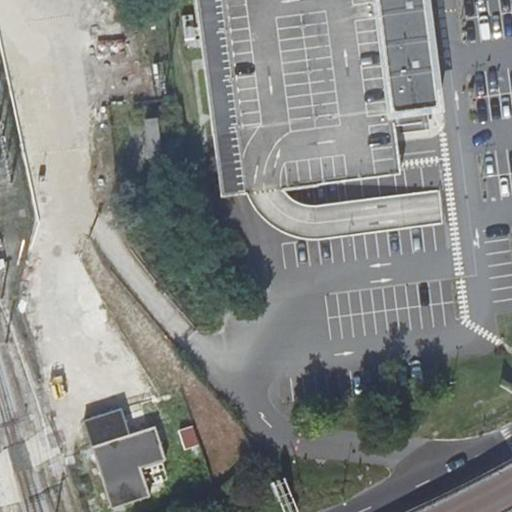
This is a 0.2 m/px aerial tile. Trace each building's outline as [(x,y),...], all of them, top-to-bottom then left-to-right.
[(196,0),(197,9),(215,138),(223,200),(248,197),(285,192),(404,177),(396,115),(430,111),(435,110),(442,108),(436,61),(428,0),(196,0)] [(150,174),(148,160),(162,158),(157,115),(111,122),(117,178),(150,174)] [(285,192),(248,197),(254,210),(262,220),(272,229),(280,236),(291,240),(302,243),(320,244),(344,241),(344,238),(340,209),(340,206),(311,210),(303,209),(297,206),(292,203),(288,198),(285,192)] [(453,195),(340,209),(344,238),(457,223),(453,195)] [(84,420),(112,508),(149,497),(140,468),(165,460),(155,428),(130,436),(121,409),(84,420)]
